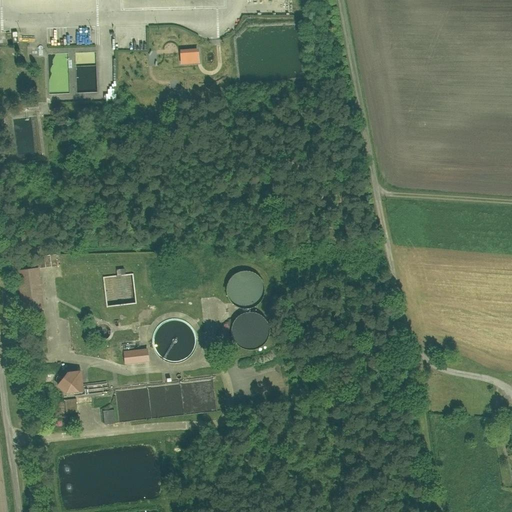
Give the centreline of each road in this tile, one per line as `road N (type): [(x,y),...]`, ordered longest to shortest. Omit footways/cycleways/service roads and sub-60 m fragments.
road 1 (residential): [(376,192),(341,0)]
road 2 (track): [(414,346),(439,511)]
